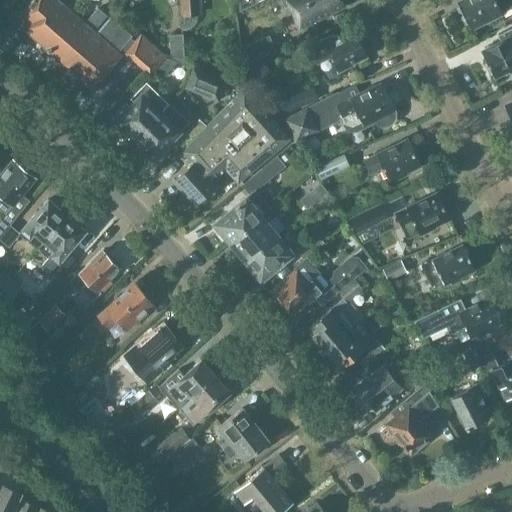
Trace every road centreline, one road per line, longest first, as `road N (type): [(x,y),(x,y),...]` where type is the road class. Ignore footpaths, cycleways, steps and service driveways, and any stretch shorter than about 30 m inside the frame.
road 1 (residential): [(392,511),(127,204),(0,84)]
road 2 (residential): [(511,232),(394,0)]
road 3 (secondary): [(99,511),(0,414)]
